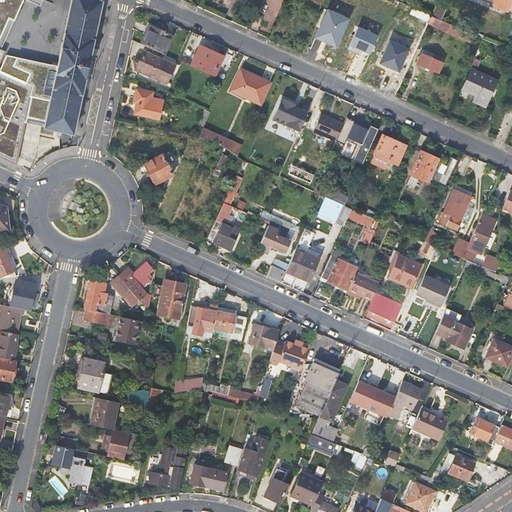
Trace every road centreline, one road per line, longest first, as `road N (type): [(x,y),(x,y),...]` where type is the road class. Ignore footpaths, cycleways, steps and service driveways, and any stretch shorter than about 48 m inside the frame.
road 1 (residential): [(118,226),(511,402)]
road 2 (residential): [(150,0),(511,161)]
road 3 (residential): [(70,250),(15,511)]
road 4 (residential): [(89,168),(125,0)]
